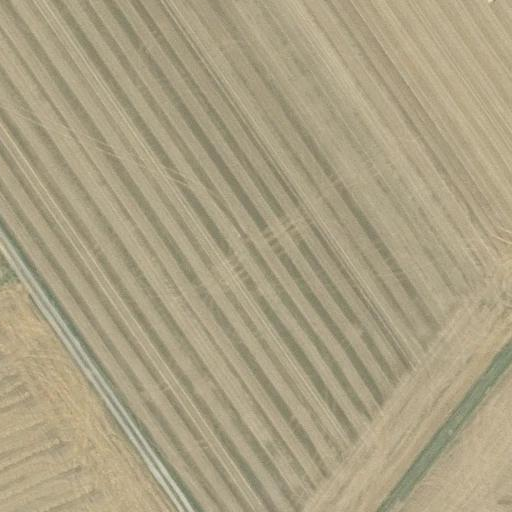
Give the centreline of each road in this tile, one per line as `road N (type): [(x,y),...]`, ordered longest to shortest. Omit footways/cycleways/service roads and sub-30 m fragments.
road 1 (track): [(0,238),(182,511)]
road 2 (track): [(511,352),(386,511)]
